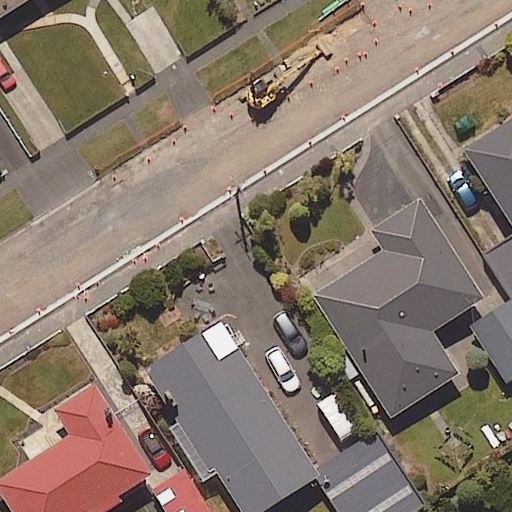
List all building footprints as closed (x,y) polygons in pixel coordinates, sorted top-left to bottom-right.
[(0,0),(0,25),(39,0),(0,0)] [(511,124),(464,154),(511,231),(511,124)] [(484,306),(421,205),(300,280),(389,424),(460,380),(433,337),(484,306)] [(511,241),(483,262),(511,302),(511,241)] [(509,387),(511,385),(511,306),(511,304),(471,331),(509,387)] [(273,511),(319,484),(221,328),(146,376),(177,427),(169,432),(204,487),(217,478),(238,511),(273,511)] [(101,511),(150,481),(93,391),(19,437),(36,464),(0,486),(0,497),(9,511),(101,511)] [(422,511),(425,510),(376,435),(319,473),(344,511),(422,511)] [(206,511),(185,475),(153,493),(164,511),(206,511)]
